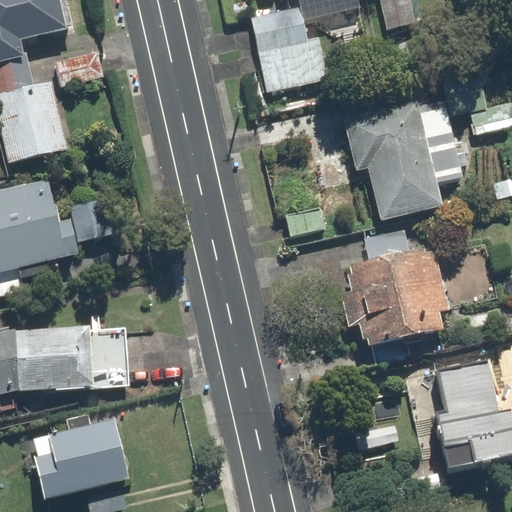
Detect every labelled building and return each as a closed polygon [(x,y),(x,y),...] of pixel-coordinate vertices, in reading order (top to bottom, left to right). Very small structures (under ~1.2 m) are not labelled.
[(34,88),(24,49),(70,37),(60,0),(0,0),(0,138),(7,168),(69,152),(52,83),(34,88)] [(324,43),(367,33),(359,0),(281,0),(282,4),(297,0),(301,0),(308,28),(320,26),(324,43)] [(408,0),(377,0),(385,33),(415,25),(408,0)] [(297,10),(248,20),(265,96),(327,83),(318,41),(304,44),(297,10)] [(483,86),(457,92),(467,139),(511,129),(511,107),(511,104),(488,109),(483,86)] [(419,93),(340,108),(354,176),(367,173),(378,226),(440,214),(435,189),(460,184),(452,145),(430,150),(419,93)] [(511,180),(491,185),(495,203),(511,199),(511,180)] [(49,268),(79,262),(77,250),(111,242),(103,202),(70,209),(73,223),(55,227),(46,184),(0,193),(0,279),(13,276),(15,284),(51,276),(49,268)] [(325,207),(283,215),(288,240),(330,231),(325,207)] [(405,227),(364,236),(370,266),(348,271),(352,290),(339,293),(346,324),(355,322),(362,353),(439,337),(435,317),(449,314),(435,246),(410,251),(405,227)] [(0,289),(0,299),(17,296),(15,286),(0,289)] [(13,333),(0,336),(0,400),(16,397),(129,395),(128,331),(13,333)] [(487,365),(435,376),(444,416),(434,418),(446,475),(511,460),(511,412),(498,416),(487,365)] [(27,443),(41,506),(129,486),(115,423),(27,443)]
